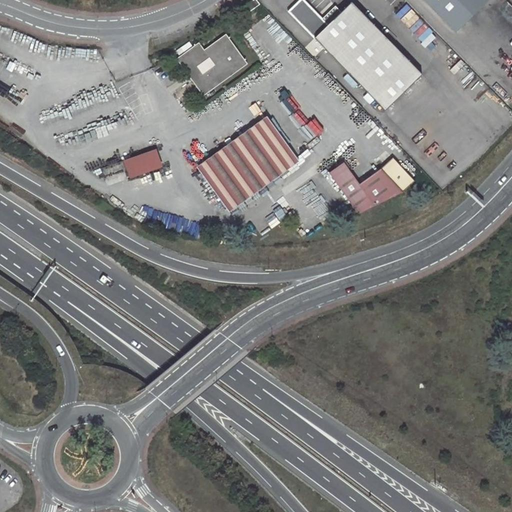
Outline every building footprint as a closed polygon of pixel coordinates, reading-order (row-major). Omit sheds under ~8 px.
[(257,0),(253,0),(246,5),(250,11),(260,4),(257,0)] [(300,0),(289,11),(385,109),(422,74),(352,2),(341,12),(336,7),(324,19),(304,0),(300,0)] [(425,0),(456,31),(488,0),(425,0)] [(248,63),(226,34),(205,49),(200,42),(178,58),(204,95),(248,63)] [(268,121),(203,169),(229,206),(295,158),(268,121)] [(130,169),(156,159),(153,151),(127,160),(130,169)] [(345,161),(330,172),(360,213),(402,192),(415,181),(393,157),(381,168),(360,183),(345,161)]
